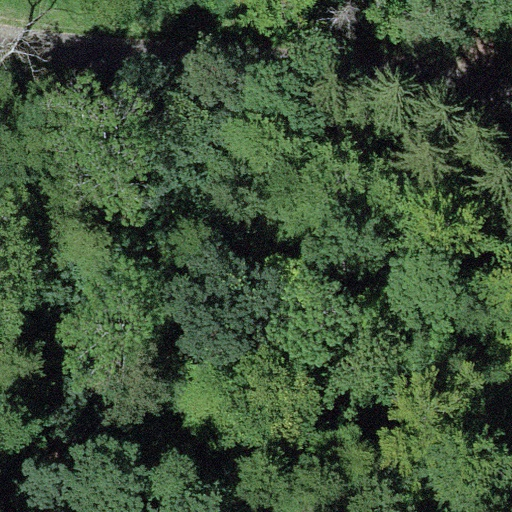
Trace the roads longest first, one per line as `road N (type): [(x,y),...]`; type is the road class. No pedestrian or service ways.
road 1 (track): [(511,120),(447,97),(343,81),(0,42)]
road 2 (track): [(374,0),(446,57),(447,97)]
